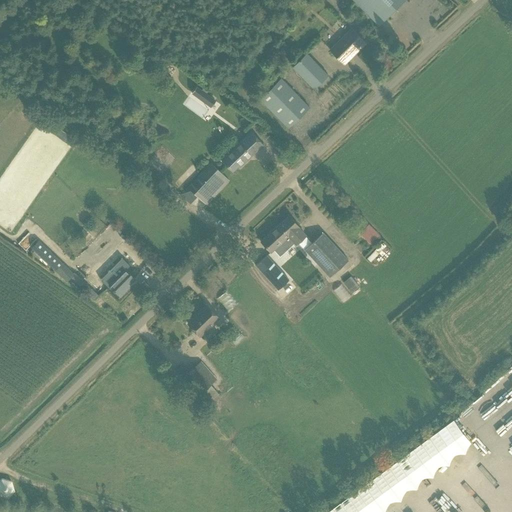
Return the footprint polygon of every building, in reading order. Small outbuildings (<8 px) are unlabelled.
[(353,0),(372,19),(379,26),(404,0),(353,0)] [(366,43),(359,36),(352,29),(330,50),(337,57),(344,64),(366,43)] [(306,53),(292,67),(294,69),(306,82),(313,89),(327,75),(320,68),(308,55),(306,53)] [(260,100),(280,121),(287,128),(309,107),(281,79),(260,100)] [(224,100),(223,102),(211,92),(206,97),(225,113),(231,106),(224,100)] [(250,131),(220,160),(224,164),(231,172),(249,155),(250,156),(263,145),(256,137),(250,131)] [(229,180),(221,173),(210,163),(187,188),(180,196),(190,203),(197,196),(206,204),(229,180)] [(149,190),(145,196),(153,203),(158,197),(149,190)] [(288,236),(293,241),(295,244),(305,236),(298,227),(288,216),(279,225),(288,236)] [(21,223),(16,230),(21,234),(26,228),(21,223)] [(371,245),(380,236),(368,224),(359,234),(371,245)] [(278,225),(260,241),(270,252),(274,249),(279,254),(293,241),(288,236),(278,225)] [(82,229),(78,235),(82,239),(87,234),(82,229)] [(316,262),(334,246),(323,233),(304,249),(316,262)] [(60,276),(68,268),(45,246),(38,240),(31,247),(60,276)] [(386,245),(369,259),(374,265),(391,252),(386,245)] [(334,246),(316,262),(329,277),(347,261),(334,246)] [(266,256),(255,266),(277,290),(288,280),(266,256)] [(132,272),(137,267),(126,257),(121,262),(132,272)] [(119,264),(103,280),(108,285),(113,289),(120,296),(125,291),(125,289),(134,279),(127,272),(124,269),(119,264)] [(351,277),(343,283),(351,293),(359,287),(351,277)] [(232,314),(242,307),(231,292),(221,300),(232,314)] [(218,318),(213,313),(206,306),(187,324),(194,331),(199,336),(218,318)] [(233,336),(237,347),(246,344),(242,332),(233,336)] [(180,379),(196,397),(198,395),(206,405),(218,395),(210,385),(217,380),(201,361),(194,367),(180,379)] [(411,460),(331,511),(384,511),(385,510),(472,453),(486,454),(487,444),(473,423),(480,418),(483,419),(483,415),(481,411),(474,411),(412,452),(411,460)] [(447,478),(443,482),(454,494),(458,491),(447,478)]
